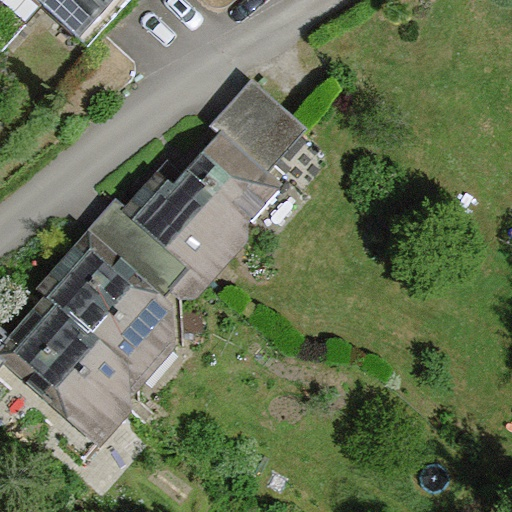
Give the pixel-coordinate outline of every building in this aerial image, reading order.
[(4,0),(3,2),(0,5),(0,47),(5,51),(44,8),(77,37),(110,0),(4,0)] [(252,78),(213,123),(268,171),(307,126),(252,78)] [(164,295),(170,301),(195,296),(248,237),(248,222),(280,185),(244,157),(230,172),(202,148),(172,182),(157,170),(123,209),(187,270),(164,295)] [(131,283),(89,245),(83,252),(74,242),(37,285),(46,294),(10,338),(0,348),(0,354),(5,359),(99,445),(140,402),(139,387),(173,347),(170,301),(164,295),(158,290),(131,283)] [(0,348),(10,338),(0,327),(0,364),(5,359),(0,354),(0,348)]
